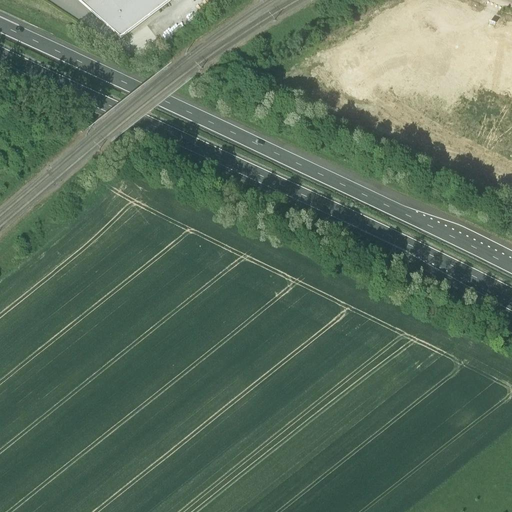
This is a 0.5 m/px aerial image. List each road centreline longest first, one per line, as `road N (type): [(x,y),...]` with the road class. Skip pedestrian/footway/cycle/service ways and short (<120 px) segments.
road 1 (trunk): [(511,266),(0,24)]
road 2 (trunk): [(0,55),(511,296)]
